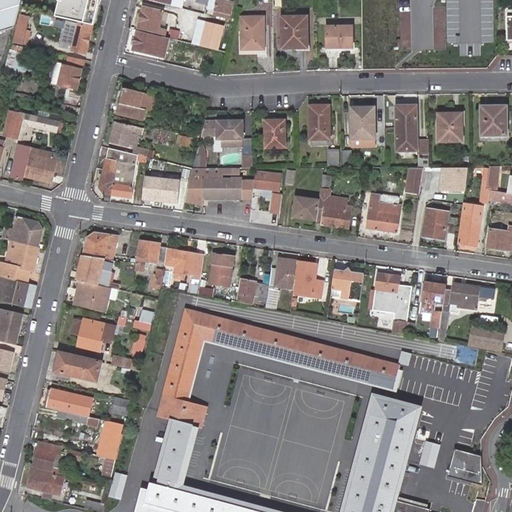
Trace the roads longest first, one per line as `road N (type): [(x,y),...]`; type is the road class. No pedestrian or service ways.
road 1 (residential): [(72,209),(511,272)]
road 2 (residential): [(108,61),(217,87),(511,80)]
road 3 (residential): [(0,497),(72,209)]
road 4 (residential): [(72,209),(108,61)]
